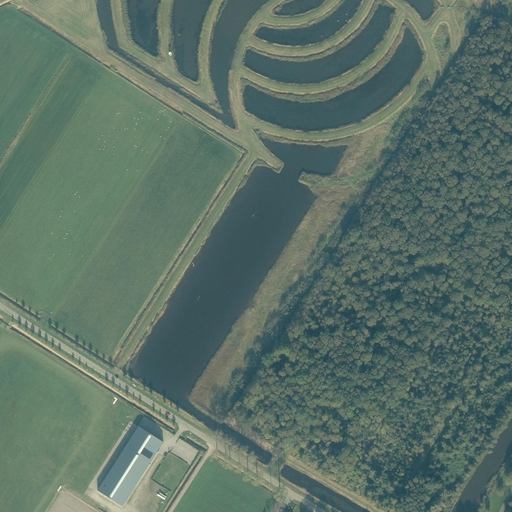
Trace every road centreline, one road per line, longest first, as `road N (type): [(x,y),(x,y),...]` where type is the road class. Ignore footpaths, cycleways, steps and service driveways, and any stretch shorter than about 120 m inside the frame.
road 1 (unclassified): [(214,443),(0,307)]
road 2 (track): [(375,511),(227,418)]
road 3 (track): [(148,86),(16,0)]
road 4 (unclassified): [(321,511),(214,443)]
